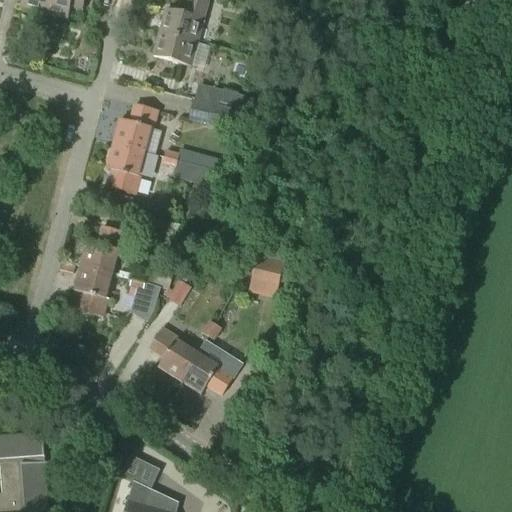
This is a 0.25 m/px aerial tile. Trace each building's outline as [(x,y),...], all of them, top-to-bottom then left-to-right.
[(48,0),(22,0),(20,8),(44,15),(48,0)] [(48,0),(44,15),(69,21),(72,9),(83,12),(86,0),(48,0)] [(199,45),(210,3),(201,0),(189,0),(185,15),(167,10),(160,34),(199,45)] [(193,68),(199,45),(160,34),(154,58),(193,68)] [(161,87),(164,75),(144,70),(142,82),(161,87)] [(195,102),(194,103),(241,116),(241,118),(259,123),(265,104),(246,99),(246,98),(223,92),(200,86),(195,102)] [(241,119),(241,116),(194,103),(189,120),(237,131),(240,119),(241,119)] [(155,131),(160,113),(135,106),(130,124),(121,121),(114,146),(145,154),(152,131),(155,131)] [(137,197),(143,178),(139,177),(145,154),(114,146),(108,170),(117,172),(113,190),(137,197)] [(229,163),(180,150),(179,155),(167,152),(164,159),(225,176),(229,163)] [(221,191),(225,176),(164,159),(162,166),(176,170),(174,178),(221,191)] [(163,222),(166,208),(145,203),(141,216),(163,222)] [(155,223),(132,217),(129,230),(152,235),(153,231),(167,234),(173,236),(175,228),(168,226),(168,225),(155,221),(155,223)] [(123,254),(127,235),(103,229),(98,246),(88,243),(81,268),(113,276),(120,253),(123,254)] [(197,237),(207,240),(208,234),(199,232),(197,237)] [(255,260),(249,281),(277,288),(282,266),(255,260)] [(73,277),(76,267),(61,265),(59,273),(73,277)] [(106,319),(110,300),(107,300),(113,276),(81,268),(74,293),(84,295),(79,312),(106,319)] [(177,280),(149,272),(148,277),(133,273),(131,281),(162,289),(162,288),(169,290),(168,291),(173,292),(173,291),(177,280)] [(147,323),(155,310),(162,289),(131,281),(129,288),(137,291),(131,315),(147,323)] [(181,306),(192,289),(180,282),(173,291),(173,292),(168,299),(168,300),(181,306)] [(208,337),(215,326),(210,323),(203,334),(208,337)] [(221,330),(215,326),(208,337),(214,341),(221,330)] [(181,382),(199,355),(177,341),(177,339),(163,329),(150,351),(165,360),(160,368),(181,382)] [(219,368),(199,355),(181,382),(202,396),(208,387),(223,397),(236,376),(220,366),(219,368)] [(0,438),(0,511),(48,511),(45,464),(37,465),(37,460),(44,459),(42,436),(0,438)] [(126,511),(166,511),(171,497),(135,480),(128,503),(126,511)]
